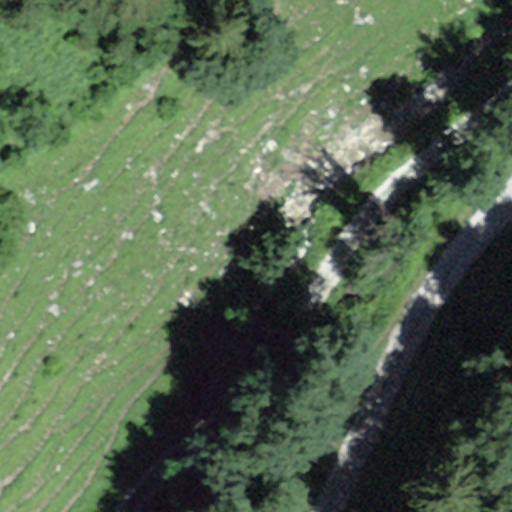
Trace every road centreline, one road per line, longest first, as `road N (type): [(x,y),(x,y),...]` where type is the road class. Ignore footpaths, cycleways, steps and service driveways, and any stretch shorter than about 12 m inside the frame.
road 1 (track): [(511,89),(320,278),(237,414),(138,511)]
road 2 (track): [(359,511),(465,259),(511,219)]
